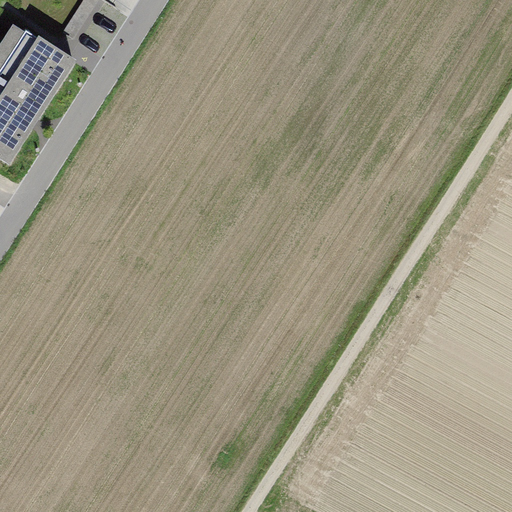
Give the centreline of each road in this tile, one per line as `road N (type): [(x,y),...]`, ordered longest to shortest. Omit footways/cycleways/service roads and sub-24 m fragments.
road 1 (track): [(511,102),(251,511)]
road 2 (residential): [(158,0),(0,246)]
